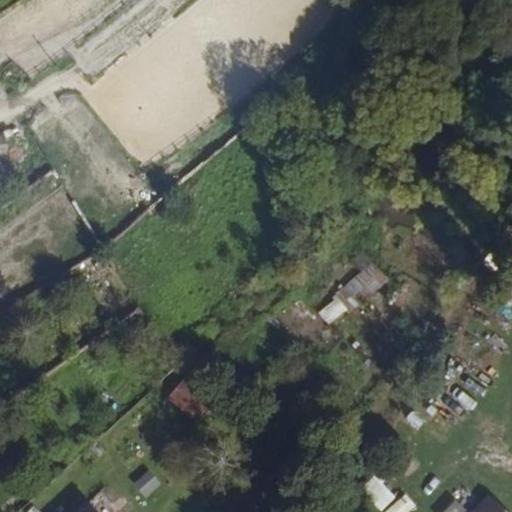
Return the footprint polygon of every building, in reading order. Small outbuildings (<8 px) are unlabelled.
[(506,44),(511,35),(511,0),(508,0),(488,33),(506,44)] [(302,294),(319,314),(337,299),(350,313),(388,279),(357,245),(302,294)] [(179,383),(169,395),(193,417),(204,404),(179,383)] [(377,511),(379,511),(395,500),(377,477),(361,490),(377,511)] [(410,511),(414,509),(406,497),(383,511),(410,511)] [(504,511),(488,499),(477,511),(504,511)]
